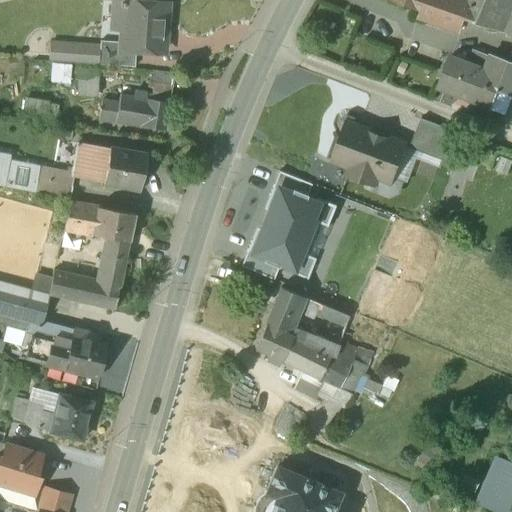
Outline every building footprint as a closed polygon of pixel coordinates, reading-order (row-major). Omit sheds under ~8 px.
[(393,0),(420,11),(418,16),(459,31),(464,20),(468,21),(474,5),(462,0),(461,0),(462,0),(460,0),(393,0)] [(511,7),(511,0),(462,0),(474,5),(468,21),(501,33),(511,7)] [(166,4),(115,1),(115,2),(121,3),(120,16),(124,17),(122,43),(122,49),(135,50),(162,52),(166,4)] [(511,7),(501,33),(511,37),(511,7)] [(122,43),(100,41),(99,46),(98,64),(134,67),(135,50),(122,49),(122,43)] [(49,61),(98,64),(99,46),(51,43),(49,61)] [(489,57),(475,52),(470,64),(485,70),(489,57)] [(470,64),(450,57),(437,89),(461,98),(462,95),(492,106),(497,92),(508,62),(490,55),(489,57),(485,70),(470,64)] [(511,63),(508,62),(497,92),(511,97),(511,63)] [(99,67),(77,66),(75,97),(98,97),(99,67)] [(169,103),(120,95),(118,104),(116,122),(164,130),(169,103)] [(57,116),(60,101),(25,96),(23,110),(57,116)] [(118,104),(102,101),(99,119),(116,122),(118,104)] [(405,145),(356,128),(357,127),(354,121),(348,119),(341,122),(340,128),(343,134),(344,134),(333,162),(351,169),(349,177),(374,186),(378,175),(392,181),(405,145)] [(463,137),(421,121),(409,150),(453,166),(463,137)] [(110,149),(78,143),(73,172),(73,173),(74,174),(73,177),(103,182),(110,149)] [(146,156),(110,149),(103,182),(140,189),(146,156)] [(10,154),(0,152),(0,185),(3,187),(9,160),(10,154)] [(39,166),(9,160),(3,187),(34,192),(39,166)] [(73,172),(39,166),(34,192),(35,192),(35,193),(69,200),(72,185),(73,177),(74,174),(73,173),(73,172)] [(278,189),(306,200),(311,185),(279,172),(264,209),(269,210),(278,189)] [(269,210),(265,220),(307,237),(314,221),(320,205),(315,203),(306,200),(278,189),(269,210)] [(315,203),(320,205),(314,221),(328,227),(336,207),(317,199),(315,203)] [(133,214),(69,201),(63,229),(129,241),(133,214)] [(261,230),(251,256),(279,268),(293,274),(302,253),(307,237),(265,220),(261,230)] [(274,279),(279,268),(251,256),(261,230),(257,228),(241,266),(274,279)] [(107,253),(101,283),(53,271),(52,279),(48,294),(49,294),(114,309),(124,256),(107,253)] [(302,253),(293,274),(308,280),(316,259),(302,253)] [(52,279),(36,275),(32,290),(49,295),(49,294),(48,294),(52,279)] [(32,290),(0,281),(0,318),(31,327),(40,329),(41,325),(49,295),(32,290)] [(280,287),(265,323),(284,332),(291,316),(291,315),(293,309),(299,295),(280,287)] [(320,303),(299,295),(293,309),(313,318),(317,309),(320,303)] [(349,316),(320,303),(317,309),(322,311),(320,315),(346,326),(349,316)] [(291,316),(284,332),(292,335),(302,340),(305,332),(293,327),(297,318),(291,316)] [(284,332),(265,323),(254,347),(272,356),(281,360),(292,335),(284,332)] [(20,344),(24,328),(6,324),(3,340),(20,344)] [(72,333),(41,325),(40,329),(31,327),(27,345),(35,347),(36,342),(68,350),(72,333)] [(106,344),(90,340),(92,333),(73,329),(72,333),(68,350),(63,369),(97,378),(106,344)] [(338,345),(307,332),(304,341),(330,352),(334,354),(338,345)] [(349,336),(342,334),(338,345),(334,354),(352,362),(365,367),(370,354),(346,345),(349,336)] [(302,340),(292,335),(281,360),(302,370),(318,378),(330,352),(304,341),(302,340)] [(68,350),(36,342),(35,347),(31,361),(63,369),(68,350)] [(27,345),(22,347),(20,358),(31,361),(35,347),(27,345)] [(334,354),(330,352),(318,378),(324,381),(339,388),(352,362),(334,354)] [(281,360),(272,356),(269,362),(278,366),(281,360)] [(365,367),(352,362),(339,388),(351,395),(365,367)] [(318,378),(302,370),(293,389),(314,399),(316,396),(319,391),(324,381),(318,378)] [(372,382),(368,380),(362,388),(378,396),(379,394),(382,387),(387,378),(377,373),(372,382)] [(58,394),(32,387),(29,401),(44,405),(38,428),(49,431),(58,394)] [(392,391),(382,387),(379,394),(388,398),(392,391)] [(327,395),(319,391),(316,396),(324,401),(327,395)] [(91,402),(58,394),(49,431),(49,432),(82,440),(91,402)] [(17,397),(11,420),(23,424),(29,401),(17,397)] [(44,405),(29,401),(23,424),(38,428),(44,405)] [(39,455),(5,445),(0,458),(0,482),(32,493),(36,478),(32,477),(39,455)] [(430,449),(423,463),(434,468),(435,467),(440,457),(441,454),(430,449)] [(488,505),(505,460),(495,456),(479,502),(488,505)] [(449,462),(440,457),(435,467),(444,472),(449,462)] [(330,511),(339,494),(277,468),(258,511),(330,511)] [(63,511),(68,496),(45,488),(37,511),(63,511)]
